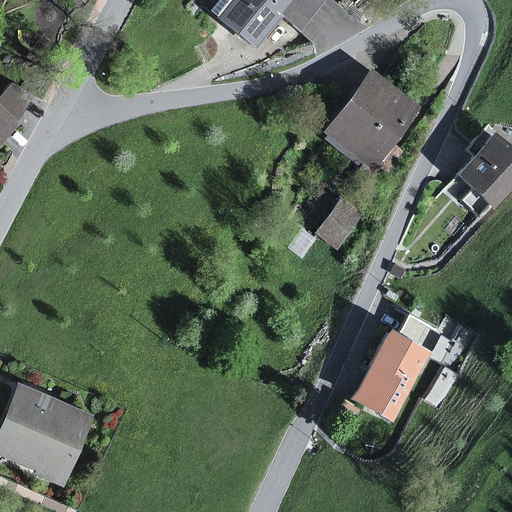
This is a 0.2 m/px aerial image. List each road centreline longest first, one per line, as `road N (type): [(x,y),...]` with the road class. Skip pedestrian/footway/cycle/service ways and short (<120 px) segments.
road 1 (residential): [(470,0),(485,26),(477,65),(275,511)]
road 2 (residential): [(55,129),(314,67),(435,0)]
road 3 (residential): [(55,129),(124,0)]
